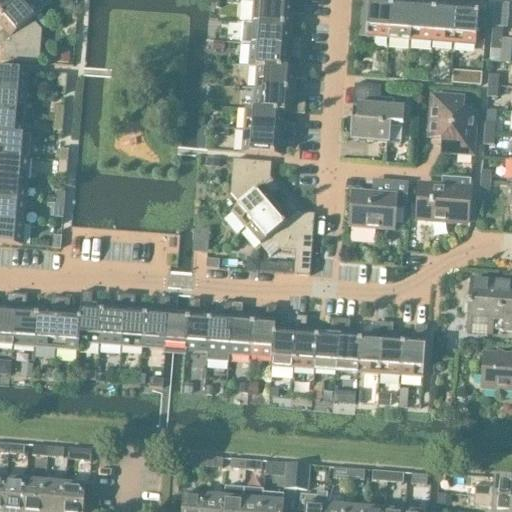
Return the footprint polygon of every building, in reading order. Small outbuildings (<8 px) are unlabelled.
[(0,0),(0,19),(22,0),(0,0)] [(22,0),(0,19),(0,22),(6,30),(0,35),(0,45),(1,47),(31,21),(32,21),(40,14),(28,0),(22,0)] [(60,0),(60,12),(69,13),(70,1),(63,0),(60,0)] [(254,2),(252,24),(288,27),(289,16),(304,17),(305,0),(279,0),(280,4),(259,3),(254,2)] [(361,0),(359,37),(367,38),(369,0),(361,0)] [(369,0),(367,38),(389,39),(392,4),(380,3),(380,0),(369,0)] [(392,4),(389,39),(410,41),(413,0),(403,0),(404,5),(392,4)] [(413,0),(410,41),(432,43),(435,7),(423,6),(423,0),(413,0)] [(435,7),(432,43),(454,45),(457,0),(447,0),(447,8),(435,7)] [(457,0),(454,45),(476,46),(479,11),(466,10),(467,0),(457,0)] [(478,27),(486,28),(486,16),(478,15),(478,27)] [(31,21),(1,47),(5,52),(4,63),(39,66),(42,32),(32,21),(31,21)] [(250,46),(302,50),(302,40),(287,39),(288,27),(252,24),(250,46)] [(492,29),(492,41),(501,41),(502,30),(492,29)] [(492,41),(491,52),(501,53),(501,41),(492,41)] [(249,67),(300,71),(285,70),(286,59),(301,60),(302,50),(250,46),(249,67)] [(54,67),(66,67),(68,50),(55,49),(54,67)] [(249,67),(249,68),(257,68),(255,89),(291,93),(291,92),(292,81),(307,82),(308,71),(300,71),(249,67)] [(0,92),(26,95),(28,73),(0,70),(0,92)] [(58,75),(57,88),(66,89),(67,76),(58,75)] [(489,76),(488,87),(498,88),(499,77),(489,76)] [(355,85),(353,106),(358,106),(356,122),(355,139),(389,142),(400,143),(402,126),(403,126),(404,109),(392,108),(393,100),(380,99),(381,87),(355,85)] [(488,87),(487,98),(497,99),(498,88),(488,87)] [(245,110),(245,111),(296,115),(305,116),(305,105),(290,104),(291,93),(255,89),(254,110),(245,110)] [(0,114),(25,117),(26,95),(0,92),(0,114)] [(432,97),(429,139),(443,140),(441,154),(473,156),(476,115),(462,113),(463,99),(432,97)] [(55,107),(54,119),(63,120),(64,107),(55,107)] [(245,111),(244,132),(295,136),(295,126),(280,125),(281,114),(296,115),(245,111)] [(0,136),(31,139),(31,138),(23,138),(25,117),(0,114),(0,136)] [(54,119),(53,132),(62,132),(63,120),(54,119)] [(484,124),(483,135),(494,135),(495,124),(484,124)] [(244,132),(242,154),(278,157),(279,144),(294,146),(295,136),(244,132)] [(483,135),(482,146),(493,146),(494,135),(483,135)] [(0,157),(29,160),(31,139),(0,136),(0,157)] [(60,150),(59,163),(68,163),(69,151),(60,150)] [(0,179),(28,182),(29,160),(0,157),(0,179)] [(205,169),(219,170),(220,161),(206,159),(205,169)] [(231,195),(240,206),(271,180),(270,179),(267,175),(268,164),(233,161),(231,195)] [(59,163),(58,175),(67,176),(68,163),(59,163)] [(480,171),(479,182),(490,183),(491,172),(480,171)] [(419,189),(416,220),(468,224),(471,180),(442,178),(441,190),(419,189)] [(0,201),(26,203),(28,182),(0,179),(0,201)] [(232,213),(246,230),(274,207),(267,199),(279,189),(271,180),(240,206),(232,213)] [(354,194),(351,228),(393,231),(395,209),(407,210),(409,184),(373,181),(372,195),(354,194)] [(479,182),(478,193),(489,194),(490,183),(479,182)] [(56,193),(55,206),(64,207),(65,194),(56,193)] [(0,222),(24,225),(26,203),(0,201),(0,222)] [(274,207),(246,230),(260,247),(269,239),(268,239),(299,213),(292,204),(280,214),(274,207)] [(55,206),(54,218),(63,219),(64,207),(55,206)] [(269,239),(260,247),(270,258),(278,251),(296,252),(295,264),(294,276),(310,277),(311,257),(313,235),(314,219),(303,218),(300,214),(299,213),(268,239),(269,239)] [(477,228),(480,231),(484,232),(488,229),(488,225),(485,221),(481,221),(478,223),(477,228)] [(0,245),(22,247),(24,225),(0,222),(0,245)] [(53,237),(52,249),(61,250),(62,237),(53,237)] [(194,240),(193,253),(201,254),(202,241),(194,240)] [(246,258),(245,272),(259,273),(261,260),(246,258)] [(219,270),(220,261),(207,260),(206,269),(219,270)] [(295,264),(278,263),(277,274),(294,276),(295,264)] [(468,320),(467,334),(492,336),(493,331),(511,332),(511,282),(472,279),(468,320)] [(81,317),(78,352),(79,352),(79,344),(100,346),(103,310),(91,309),(92,294),(82,293),(82,301),(80,316),(81,317)] [(0,346),(13,347),(14,347),(17,296),(8,295),(6,311),(0,310),(0,346)] [(17,296),(14,347),(35,349),(38,313),(26,312),(27,297),(17,296)] [(103,310),(100,346),(121,347),(126,296),(116,296),(115,311),(103,310)] [(126,296),(121,347),(143,349),(146,313),(134,312),(135,297),(126,296)] [(38,313),(35,349),(56,350),(60,300),(51,299),(50,314),(38,313)] [(146,313),(143,349),(166,351),(166,347),(169,314),(170,300),(159,299),(158,314),(146,313)] [(60,300),(56,350),(57,350),(78,352),(81,317),(80,316),(69,316),(70,300),(60,300)] [(185,349),(185,352),(208,354),(210,318),(199,317),(200,302),(189,301),(188,315),(185,349)] [(208,354),(207,362),(229,364),(229,356),(233,305),(223,304),(222,319),(211,318),(210,318),(208,354)] [(233,305),(229,356),(250,357),(253,321),(242,321),(243,305),(233,305)] [(253,321),(250,357),(251,357),(272,359),(271,367),(272,367),(275,323),(276,323),(277,308),(266,307),(265,322),(254,321),(253,321)] [(169,314),(166,347),(174,348),(176,348),(185,349),(188,315),(179,315),(176,314),(169,314)] [(275,323),(272,367),(293,369),(297,318),(287,317),(286,332),(275,331),(276,323),(275,323)] [(297,318),(293,369),(315,370),(317,335),(306,334),(307,319),(297,318)] [(317,335),(315,370),(336,372),(340,321),(330,320),(329,336),(317,335)] [(340,321),(336,372),(358,374),(360,338),(349,337),(350,322),(340,321)] [(360,338),(358,374),(379,376),(383,325),(373,324),(372,339),(360,338)] [(383,325),(379,376),(401,377),(403,341),(392,340),(393,325),(383,325)] [(403,341),(401,377),(423,379),(427,328),(416,327),(415,342),(403,341)] [(511,356),(484,354),(481,390),(511,392),(511,356)] [(434,371),(436,373),(440,373),(443,371),(444,367),(442,364),(438,364),(435,366),(434,371)] [(45,379),(54,380),(54,371),(46,371),(45,379)] [(88,373),(87,382),(95,382),(96,373),(88,373)] [(150,380),(149,388),(152,389),(163,389),(163,381),(150,380)] [(240,395),(246,395),(246,396),(257,397),(258,385),(248,383),(248,386),(240,386),(240,395)] [(183,395),(192,395),(193,386),(184,385),(183,395)] [(204,396),(212,397),(213,389),(206,387),(204,396)] [(343,404),(355,405),(356,396),(344,395),(343,404)] [(377,407),(390,408),(391,396),(378,395),(377,407)] [(0,454),(8,455),(9,446),(0,444),(0,454)] [(9,446),(8,455),(24,457),(25,447),(9,446)] [(32,457),(47,458),(48,449),(33,448),(32,457)] [(48,449),(47,458),(63,460),(64,450),(48,449)] [(87,463),(88,452),(72,451),(71,461),(87,463)] [(192,468),(207,470),(208,460),(193,458),(192,468)] [(208,460),(207,470),(222,471),(223,461),(208,460)] [(230,471),(245,472),(246,463),(230,461),(230,471)] [(246,463),(245,472),(261,473),(262,464),(246,463)] [(284,491),(296,492),(299,467),(286,466),(284,491)] [(299,467),(296,492),(308,494),(311,469),(299,467)] [(333,479),(348,480),(349,472),(333,470),(333,479)] [(349,472),(348,480),(363,482),(364,473),(349,472)] [(372,482),(387,484),(388,475),(372,473),(372,482)] [(388,475),(387,484),(403,485),(403,476),(388,475)] [(426,486),(427,478),(411,477),(410,485),(426,486)] [(7,480),(4,511),(23,511),(26,482),(7,480)] [(475,488),(474,499),(511,502),(511,481),(495,480),(494,489),(475,488)] [(26,482),(23,511),(42,511),(46,483),(26,482)] [(46,483),(42,511),(62,511),(65,485),(46,483)] [(65,485),(62,511),(83,511),(86,487),(65,485)] [(224,498),(223,511),(242,511),(244,500),(245,490),(225,488),(224,498)] [(244,500),(242,511),(262,511),(264,494),(263,494),(263,491),(245,490),(244,500)] [(264,494),(262,511),(282,511),(283,503),(283,496),(264,494)] [(326,511),(326,507),(327,495),(317,494),(317,498),(300,496),(299,511),(326,511)] [(185,495),(183,511),(203,511),(204,497),(185,495)] [(204,497),(203,511),(223,511),(224,498),(204,497)] [(493,508),(492,511),(511,511),(511,502),(474,499),(473,507),(493,508)]
